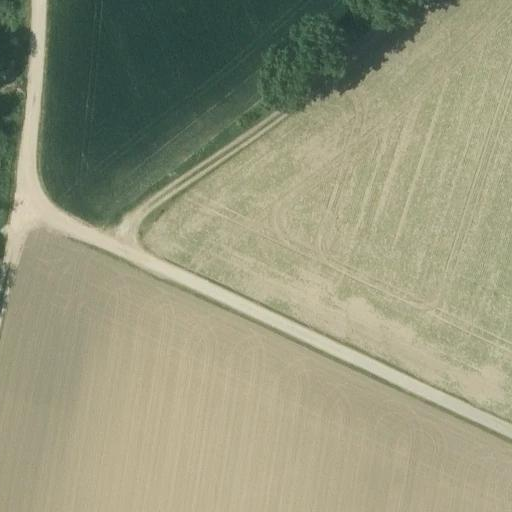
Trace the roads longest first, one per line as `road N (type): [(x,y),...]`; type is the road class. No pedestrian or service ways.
road 1 (track): [(404,0),(128,225),(118,248),(30,219)]
road 2 (unclassified): [(511,433),(118,248)]
road 3 (track): [(30,219),(42,0)]
